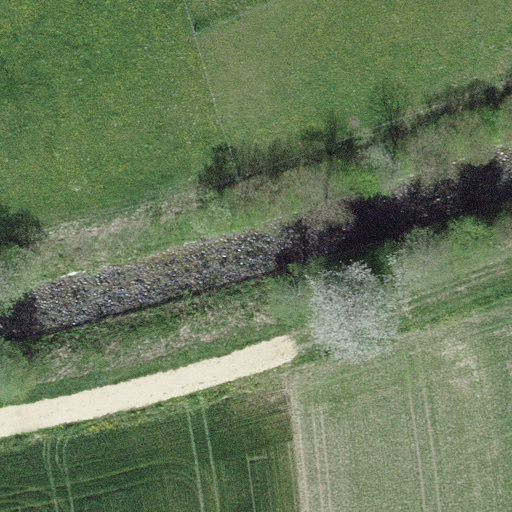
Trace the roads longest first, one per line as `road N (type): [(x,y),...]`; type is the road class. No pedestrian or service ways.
road 1 (track): [(289,343),(80,410),(0,427)]
road 2 (track): [(289,343),(470,285)]
